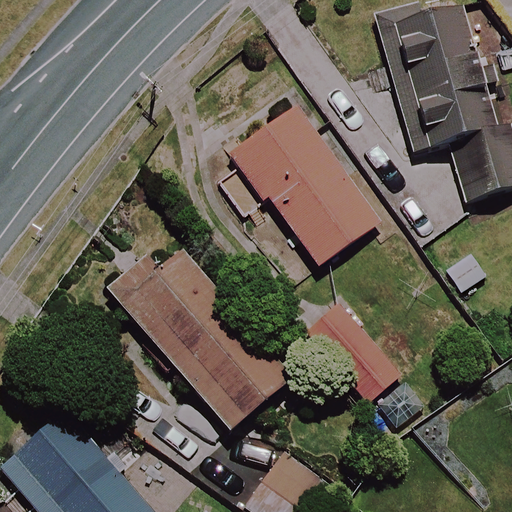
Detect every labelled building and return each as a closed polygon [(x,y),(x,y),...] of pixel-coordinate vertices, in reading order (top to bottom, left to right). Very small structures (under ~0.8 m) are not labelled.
[(491,129),(455,10),(377,33),(415,160),(446,150),(463,208),(511,193),(511,153),(504,125),(491,129)] [(377,231),(294,113),(224,162),(257,210),(306,280),(377,231)] [(287,389),(178,261),(158,278),(147,265),(108,298),(227,440),(287,389)] [(399,380),(332,304),(300,332),(367,408),(399,380)] [(141,511),(63,419),(0,473),(0,477),(29,511),(141,511)]
